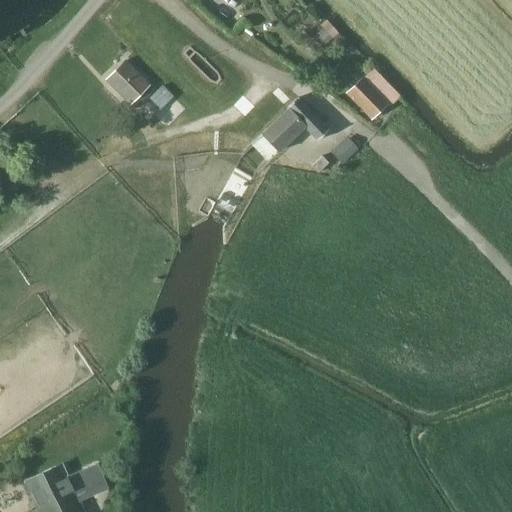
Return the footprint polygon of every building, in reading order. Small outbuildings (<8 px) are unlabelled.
[(129,105),(148,87),(124,62),(105,81),(129,105)] [(368,72),(361,79),(386,104),(389,108),(397,100),(398,100),(390,92),(377,80),(368,72)] [(370,119),(386,104),(361,79),(345,94),(370,119)] [(161,85),(148,97),(159,108),(172,95),(161,85)] [(286,109),(260,135),(277,152),(303,127),(316,141),(327,130),(295,98),(285,108),(286,109)] [(341,164),(357,148),(346,137),(330,153),(341,164)] [(321,156),(310,166),(317,173),(327,163),(321,156)] [(407,226),(425,207),(408,191),(390,209),(407,226)] [(82,511),(73,492),(103,479),(96,464),(67,478),(61,464),(24,481),(38,511),(82,511)]
